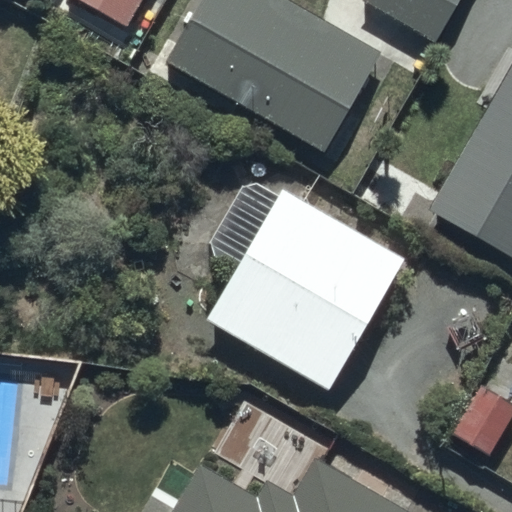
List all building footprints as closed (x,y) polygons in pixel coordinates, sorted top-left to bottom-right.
[(98,0),(128,17),(137,0),(98,0)] [(304,0),(197,0),(168,54),(327,143),(383,44),(304,0)] [(454,0),(374,0),(436,34),(454,0)] [(511,55),(434,202),(511,242),(511,55)] [(238,250),(205,307),(331,379),(406,248),(283,177),(278,185),(247,167),(209,234),(238,250)] [(412,511),(416,506),(314,447),(292,486),(268,472),(258,488),(202,456),(180,494),(158,481),(139,511),(412,511)]
